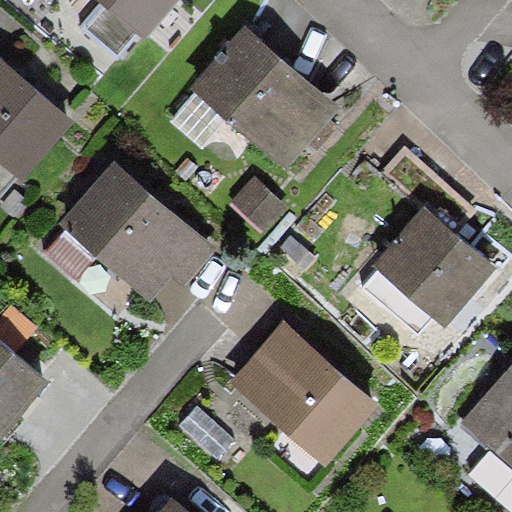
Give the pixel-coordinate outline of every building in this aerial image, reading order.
[(116,68),(173,0),(84,0),(89,4),(68,28),(116,68)] [(175,88),(280,175),(332,113),(227,26),(175,88)] [(79,123),(0,52),(0,168),(22,187),(79,123)] [(112,161),(45,234),(142,322),(209,249),(112,161)] [(225,200),(252,229),(273,210),(245,181),(225,200)] [(495,267),(421,208),(365,277),(438,336),(495,267)] [(275,323),(221,393),(324,472),(378,402),(275,323)] [(0,445),(54,383),(0,336),(0,445)] [(511,490),(511,354),(445,433),(511,490)] [(187,511),(169,496),(154,511),(187,511)]
